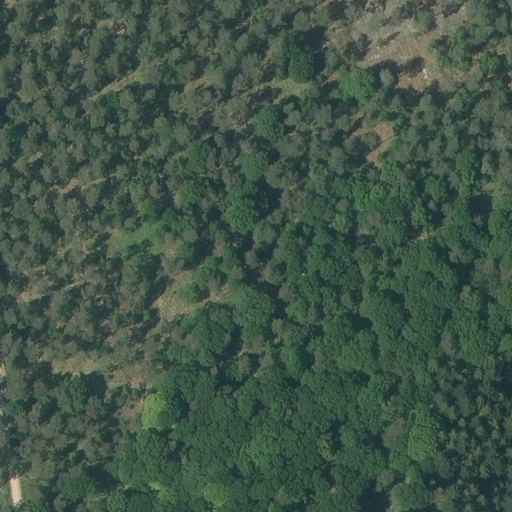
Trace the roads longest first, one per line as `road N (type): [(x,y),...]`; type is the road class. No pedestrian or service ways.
road 1 (track): [(511,168),(0,242)]
road 2 (track): [(0,385),(18,511)]
